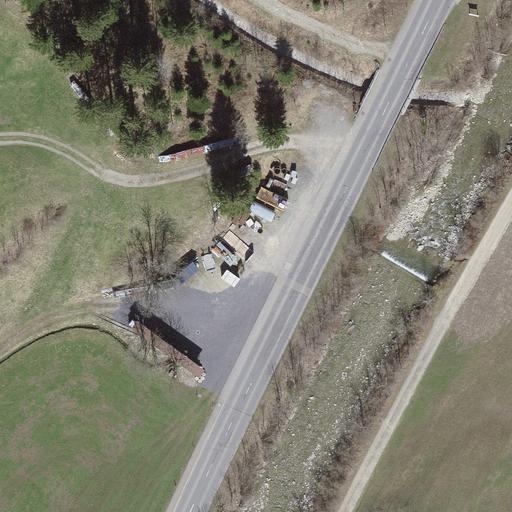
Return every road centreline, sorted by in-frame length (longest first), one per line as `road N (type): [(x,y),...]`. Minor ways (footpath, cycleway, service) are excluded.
road 1 (secondary): [(436,0),(187,511)]
road 2 (track): [(0,142),(58,146),(121,184),(156,187),(270,151),(335,154),(357,165)]
road 3 (track): [(511,201),(353,511)]
road 4 (track): [(409,56),(323,30),(263,0)]
